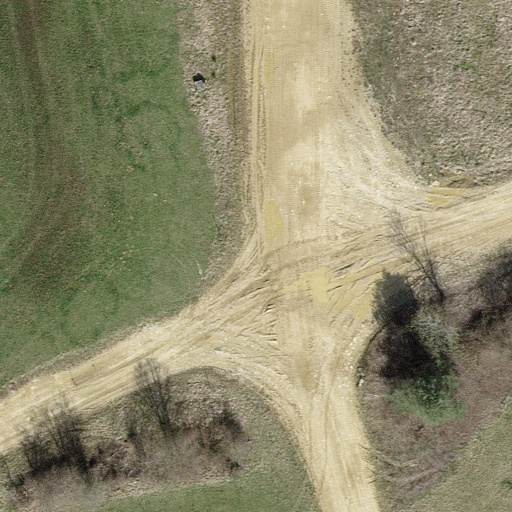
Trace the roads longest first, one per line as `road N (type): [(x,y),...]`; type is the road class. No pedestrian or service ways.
road 1 (track): [(511,205),(292,295),(0,433)]
road 2 (track): [(294,0),(318,172),(292,295)]
road 3 (track): [(346,511),(292,295)]
